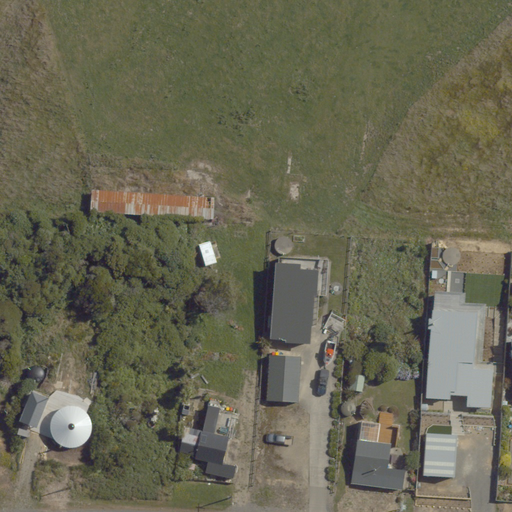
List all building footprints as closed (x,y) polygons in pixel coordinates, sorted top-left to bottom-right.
[(95,188),(93,210),(205,219),(207,197),(95,188)] [(315,326),(317,267),(271,265),(268,340),(309,342),(309,326),(315,326)] [(296,402),(298,361),(265,359),(263,400),(296,402)] [(118,368),(104,366),(101,389),(115,390),(118,368)] [(161,397),(126,392),(122,415),(157,420),(161,397)] [(231,411),(204,407),(201,429),(186,427),(181,458),(206,462),(205,473),(221,476),(231,411)] [(254,429),(234,426),(231,439),(252,443),(254,429)] [(387,470),(390,445),(357,441),(352,484),(403,490),(405,472),(387,470)]
